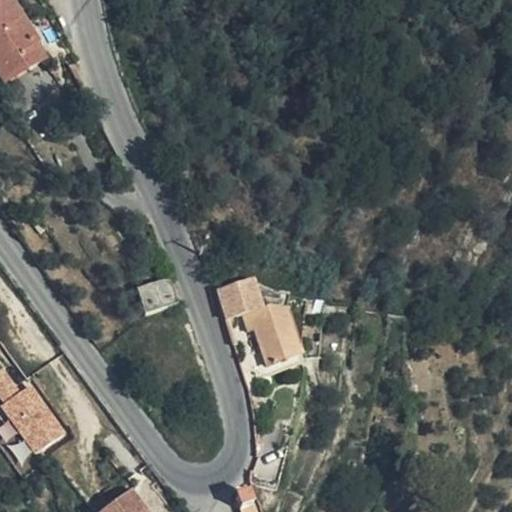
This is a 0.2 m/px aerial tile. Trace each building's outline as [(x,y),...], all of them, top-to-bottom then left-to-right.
[(37,46),(8,1),(0,5),(0,69),(3,75),(22,63),(28,72),(43,63),(34,48),(37,46)] [(0,84),(3,89),(28,72),(22,63),(3,75),(0,69),(0,84)] [(143,318),(176,307),(168,283),(136,294),(143,318)] [(252,283),(217,296),(225,322),(239,317),(244,315),(251,334),(253,333),(260,351),(245,356),(251,376),(300,361),(284,312),(267,310),(262,311),(252,283)] [(321,318),(321,315),(322,302),(306,299),(304,316),(321,318)] [(344,317),(345,307),(322,302),(321,315),(344,317)] [(246,335),(251,334),(244,315),(239,317),(246,335)] [(65,437),(34,381),(18,389),(5,366),(0,368),(0,400),(30,456),(65,437)] [(0,493),(2,496),(10,488),(0,477),(0,493)] [(273,509),(278,494),(263,491),(263,509),(273,509)] [(295,511),(303,498),(288,491),(278,511),(295,511)] [(143,511),(130,495),(109,511),(143,511)] [(253,511),(248,496),(235,502),(238,511),(253,511)]
